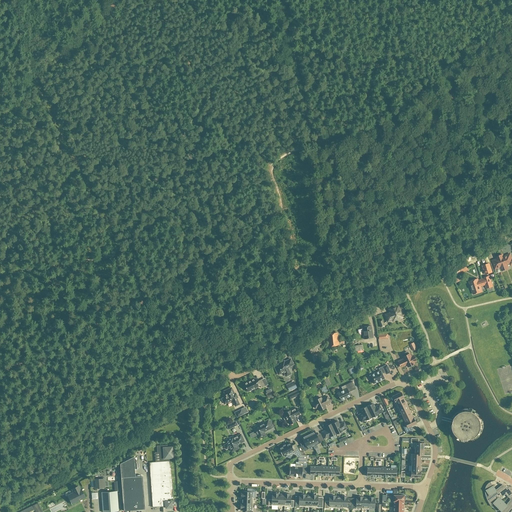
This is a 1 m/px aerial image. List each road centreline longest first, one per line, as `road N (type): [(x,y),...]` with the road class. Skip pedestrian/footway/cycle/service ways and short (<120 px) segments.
road 1 (track): [(0,450),(316,284)]
road 2 (track): [(316,284),(511,182)]
road 3 (residential): [(230,481),(235,460),(403,381)]
road 4 (residential): [(230,481),(360,485)]
